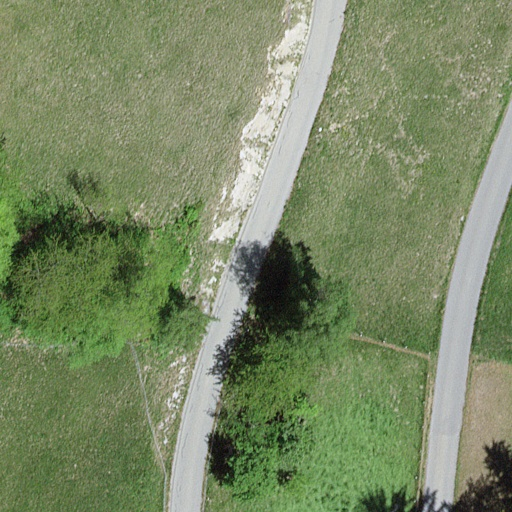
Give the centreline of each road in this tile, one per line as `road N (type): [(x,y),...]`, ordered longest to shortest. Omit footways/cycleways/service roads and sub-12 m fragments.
road 1 (track): [(186,511),(185,471),(221,333),(322,30),(324,0)]
road 2 (track): [(511,131),(464,258),(433,511)]
